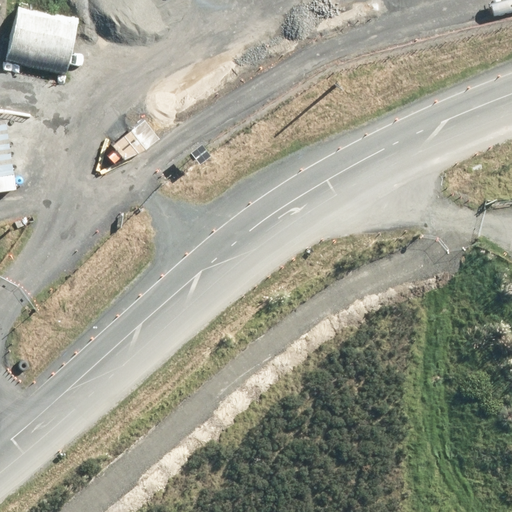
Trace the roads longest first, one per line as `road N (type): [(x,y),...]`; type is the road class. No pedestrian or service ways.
road 1 (unclassified): [(0,436),(248,210),(436,113),(511,91)]
road 2 (trunk): [(0,379),(511,109)]
road 3 (trunk): [(511,168),(0,432)]
